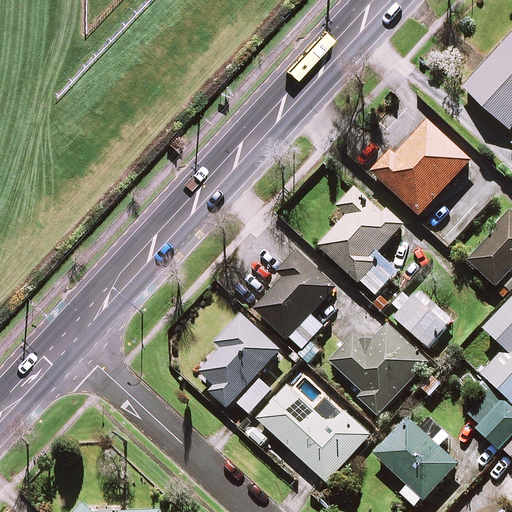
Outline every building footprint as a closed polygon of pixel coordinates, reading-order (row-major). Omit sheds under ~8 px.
[(511,28),(464,81),(511,123),(511,122),(511,28)] [(473,165),(429,125),(396,160),(389,154),(372,173),(422,219),(473,165)] [(403,232),(358,191),(340,210),(350,219),(322,250),(376,299),(400,274),(381,256),(403,232)] [(511,275),(511,217),(470,264),(499,290),(511,275)] [(313,342),(326,328),(314,318),(338,291),(298,254),(279,275),(286,281),(257,312),(303,354),(313,342)] [(430,350),(453,323),(423,296),(416,304),(405,295),(397,304),(395,307),(403,314),(397,321),(430,350)] [(511,304),(486,332),(511,355),(511,304)] [(283,352),(243,317),(217,346),(222,351),(201,374),(217,389),(212,395),(231,411),(238,403),(252,416),(274,392),(260,380),(283,352)] [(430,365),(390,327),(369,349),(358,339),(333,364),(365,394),(360,399),(380,418),(430,365)] [(303,354),(300,357),(311,367),(325,353),(313,342),(303,354)] [(319,411),(292,387),(260,421),(329,485),(373,437),(348,413),(345,417),(328,401),(319,411)] [(511,441),(511,407),(495,391),(467,420),(501,452),(511,441)] [(460,468),(440,448),(449,438),(428,417),(418,428),(412,421),(378,457),(410,488),(403,495),(419,511),(460,468)]
